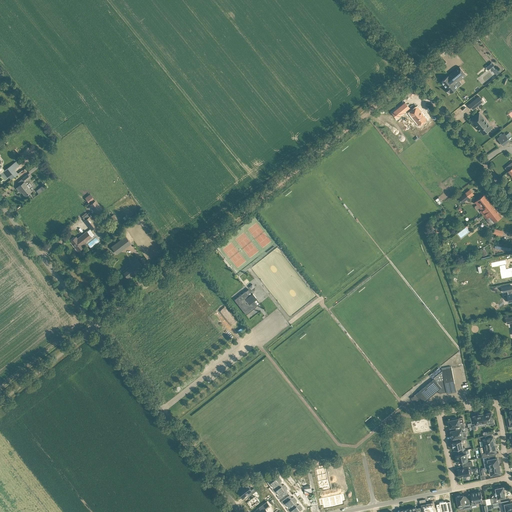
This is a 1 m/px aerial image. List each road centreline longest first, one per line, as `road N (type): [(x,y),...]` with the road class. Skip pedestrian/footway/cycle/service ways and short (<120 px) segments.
road 1 (track): [(153,281),(411,74)]
road 2 (tertiary): [(240,511),(96,327)]
road 3 (unclassified): [(511,197),(411,74)]
road 4 (tertiary): [(96,327),(0,203)]
road 5 (residential): [(453,488),(440,414),(497,401)]
road 6 (unclassified): [(0,402),(96,327)]
